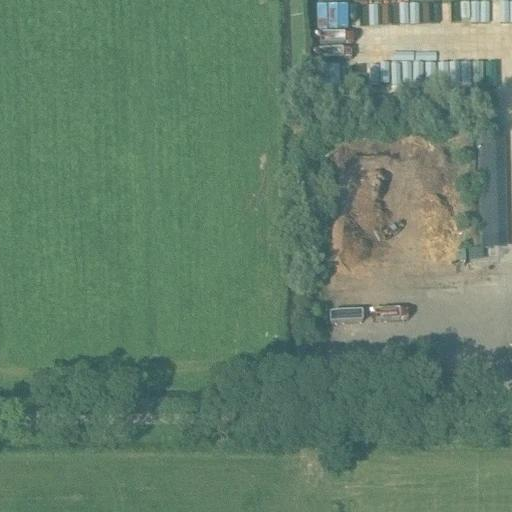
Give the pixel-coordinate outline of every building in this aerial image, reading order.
[(511,21),(511,0),(489,1),(490,21),(511,21)] [(479,2),(315,4),(316,26),(369,26),(369,23),(479,22),(479,2)] [(339,91),(338,65),(316,66),(317,92),(339,91)] [(391,92),(393,68),(366,66),(365,91),(391,92)] [(505,137),(478,137),(480,248),(507,248),(505,137)] [(342,191),(344,267),(377,266),(375,190),(342,191)]
